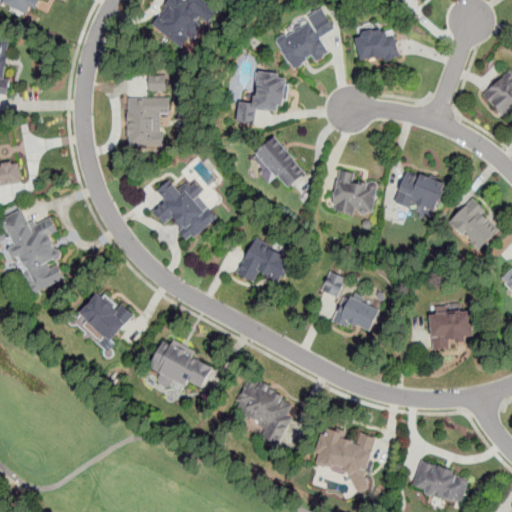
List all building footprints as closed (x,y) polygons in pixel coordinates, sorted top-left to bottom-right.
[(0,0),(0,3),(35,16),(40,0),(0,0)] [(213,9),(198,0),(188,0),(186,4),(179,0),(170,0),(153,28),(188,49),(213,9)] [(275,38),(293,71),(328,52),(321,38),(336,29),(325,10),(275,38)] [(398,31),(358,31),(358,59),(398,59),(398,31)] [(11,44),(0,42),(0,95),(2,96),(11,44)] [(484,95),(506,118),(511,112),(511,70),(511,69),(484,95)] [(282,113),(289,76),(259,71),(254,104),(241,101),(238,121),(255,123),(257,108),(282,113)] [(167,90),(166,75),(149,75),(150,91),(167,90)] [(128,97),(128,147),(163,147),(163,115),(170,115),(170,97),(128,97)] [(275,139),(255,156),(285,192),(306,174),(275,139)] [(0,188),(23,186),(21,161),(0,163),(0,188)] [(353,180),(354,175),(340,171),(329,207),(368,219),(378,187),(353,180)] [(436,210),(444,182),(406,172),(398,200),(436,210)] [(157,190),(165,201),(153,209),(165,225),(174,219),(189,241),(220,219),(193,180),(179,189),(172,179),(157,190)] [(476,246),(495,226),(471,202),(452,222),(476,246)] [(0,228),(36,295),(66,279),(57,260),(63,257),(52,237),(59,234),(51,219),(33,228),(22,207),(0,218),(0,228)] [(282,283),(294,252),(254,236),(239,275),(255,281),(259,273),(282,283)] [(511,270),(503,279),(511,288),(511,270)] [(323,291),(338,296),(344,279),(330,273),(323,291)] [(108,346),(133,320),(103,290),(78,315),(108,346)] [(370,335),(381,311),(346,295),(335,319),(370,335)] [(433,344),(473,342),(471,312),(431,314),(433,344)] [(200,392),(214,367),(165,340),(150,365),(200,392)] [(279,439),(296,405),(250,381),(232,415),(279,439)] [(376,440),(322,428),(313,466),(354,475),(351,488),(365,491),(376,440)] [(463,503),(471,477),(420,463),(413,490),(463,503)]
